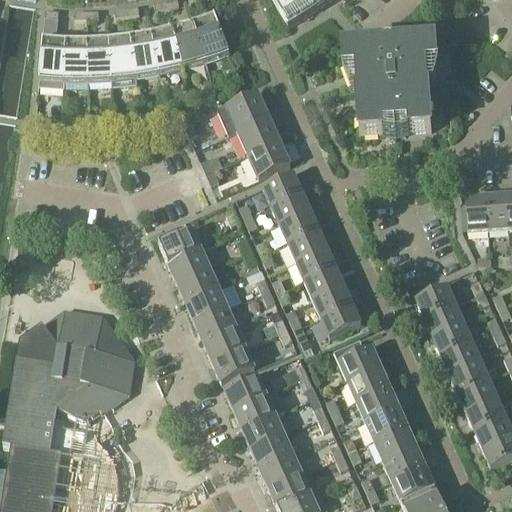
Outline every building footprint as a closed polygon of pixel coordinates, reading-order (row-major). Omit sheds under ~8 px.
[(207,0),(197,4),(200,11),(210,7),(207,0)] [(270,0),(288,31),(313,16),(332,3),(335,0),(270,0)] [(177,2),(165,5),(167,12),(179,9),(177,2)] [(167,12),(165,5),(154,8),(156,15),(167,12)] [(139,11),(126,12),(127,20),(140,18),(139,11)] [(127,20),(126,12),(115,14),(116,21),(127,20)] [(64,94),(65,86),(66,44),(57,44),(56,44),(58,23),(59,15),(46,14),(45,22),(43,43),(40,85),(39,93),(64,94)] [(99,15),(87,16),(87,24),(99,23),(99,15)] [(87,24),(87,16),(75,16),(75,24),(87,24)] [(198,26),(193,27),(206,67),(214,64),(229,58),(215,20),(198,26)] [(180,31),(172,33),(183,74),(196,70),(206,67),(193,27),(180,31)] [(164,35),(151,37),(160,79),(175,76),(183,74),(172,33),(164,35)] [(151,37),(130,41),(136,83),(155,80),(160,79),(151,37)] [(136,83),(130,41),(109,44),(112,86),(113,93),(137,90),(136,83)] [(65,86),(64,94),(89,94),(88,86),(87,44),(86,44),(71,45),(66,44),(65,86)] [(107,44),(87,44),(88,86),(96,86),(112,86),(109,44),(107,44)] [(429,90),(423,89),(426,71),(437,70),(435,46),(343,53),(345,77),(355,76),(360,140),(383,138),(383,132),(408,130),(408,137),(432,135),(429,90)] [(229,141),(237,137),(269,123),(258,98),(217,116),(229,141)] [(336,105),(335,99),(324,99),(325,110),(332,110),(336,105)] [(237,137),(248,160),(279,146),(269,123),(237,137)] [(184,131),(189,143),(198,139),(192,127),(184,131)] [(279,146),(248,160),(259,185),(290,170),(279,146)] [(222,170),(217,160),(209,164),(213,174),(222,170)] [(200,168),(206,179),(214,175),(213,174),(209,164),(200,168)] [(214,175),(206,179),(211,191),(219,187),(214,175)] [(263,193),(272,213),(303,199),(294,179),(263,193)] [(272,213),(280,231),(311,217),(303,199),(272,213)] [(507,201),(486,202),(489,237),(509,236),(507,201)] [(489,237),(486,202),(465,204),(468,238),(489,237)] [(239,213),(244,225),(253,221),(248,210),(239,213)] [(226,220),(231,231),(239,228),(234,216),(226,220)] [(280,231),(288,250),(320,236),(311,217),(280,231)] [(253,221),(244,225),(249,237),(258,233),(253,221)] [(159,250),(190,236),(185,227),(155,241),(159,250)] [(159,250),(169,270),(202,256),(193,235),(190,236),(159,250)] [(288,250),(296,268),(328,254),(320,236),(288,250)] [(239,249),(244,260),(252,257),(247,245),(239,249)] [(29,254),(36,263),(48,256),(41,246),(29,254)] [(256,250),(261,262),(269,258),(264,247),(256,250)] [(296,268),(305,287),(336,273),(328,254),(296,268)] [(169,270),(177,290),(211,275),(202,256),(169,270)] [(252,257),(244,260),(249,272),(257,268),(252,257)] [(269,258),(261,262),(266,273),(275,270),(269,258)] [(511,270),(511,261),(498,261),(499,271),(511,270)] [(478,263),(478,272),(491,271),(491,262),(478,263)] [(305,287),(313,306),(344,292),(336,273),(305,287)] [(177,290),(186,310),(220,295),(211,275),(177,290)] [(257,288),(262,300),(270,296),(265,284),(257,288)] [(272,288),(278,299),(286,295),(281,284),(272,288)] [(471,290),(476,302),(484,298),(479,287),(471,290)] [(416,305),(425,325),(456,311),(448,291),(416,305)] [(313,306),(321,324),(353,310),(344,292),(313,306)] [(186,310),(195,330),(228,315),(220,295),(186,310)] [(286,295),(278,299),(283,311),(291,307),(286,295)] [(270,296),(262,300),(267,311),(275,307),(270,296)] [(484,298),(476,302),(481,313),(489,310),(484,298)] [(492,302),(498,314),(506,310),(501,299),(492,302)] [(353,310),(321,324),(330,344),(361,330),(353,310)] [(506,310),(498,314),(503,326),(511,322),(506,310)] [(425,325),(433,343),(464,329),(456,311),(425,325)] [(272,313),(263,318),(265,322),(274,318),(272,313)] [(195,330),(204,349),(237,334),(228,315),(195,330)] [(73,511),(87,427),(91,427),(130,399),(135,367),(103,322),(65,316),(36,337),(20,348),(4,452),(11,453),(8,476),(0,473),(0,511),(73,511)] [(289,325),(294,336),(303,333),(297,321),(289,325)] [(488,327),(493,339),(501,335),(496,323),(488,327)] [(274,327),(280,339),(288,335),(283,324),(274,327)] [(433,343),(441,362),(473,348),(464,329),(433,343)] [(303,333),(294,336),(299,348),(308,344),(303,333)] [(204,349),(213,369),(246,354),(237,334),(204,349)] [(288,335),(280,339),(285,351),(293,347),(288,335)] [(501,335),(493,339),(498,350),(506,347),(501,335)] [(334,357),(347,387),(381,373),(372,353),(365,356),(360,346),(334,357)] [(441,362),(449,380),(481,366),(473,348),(441,362)] [(246,354),(213,369),(222,390),(255,375),(246,354)] [(449,380),(458,399),(489,385),(481,366),(449,380)] [(295,375),(300,386),(308,383),(303,371),(295,375)] [(347,387),(356,407),(389,392),(381,373),(347,387)] [(225,395),(234,416),(267,401),(276,397),(267,376),(258,380),(225,395)] [(308,383),(300,386),(305,397),(313,394),(308,383)] [(458,399),(466,417),(497,403),(489,385),(458,399)] [(356,407),(365,427),(398,412),(389,392),(356,407)] [(234,416),(243,435),(276,421),(267,401),(234,416)] [(466,417),(474,436),(506,422),(497,403),(466,417)] [(326,407),(331,419),(339,415),(334,404),(326,407)] [(313,414),(318,425),(326,421),(321,410),(313,414)] [(365,427),(374,447),(407,432),(398,412),(365,427)] [(339,415),(331,419),(336,431),(344,427),(339,415)] [(243,435),(252,455),(285,440),(276,421),(243,435)] [(326,421),(318,425),(323,437),(332,433),(326,421)] [(474,436),(484,457),(511,444),(511,436),(506,422),(474,436)] [(374,447),(383,467),(416,452),(407,432),(374,447)] [(252,455),(260,475),(293,460),(285,440),(252,455)] [(344,447),(349,458),(357,454),(352,443),(344,447)] [(511,444),(484,457),(491,474),(511,464),(511,444)] [(331,453),(336,464),(344,461),(339,450),(331,453)] [(383,467),(392,486),(425,472),(416,452),(383,467)] [(357,454),(349,458),(354,470),(362,467),(357,454)] [(260,475),(269,494),(302,479),(293,460),(260,475)] [(344,461),(336,464),(341,476),(349,473),(344,461)] [(392,486),(401,506),(434,491),(425,472),(392,486)] [(269,494),(277,511),(282,511),(311,499),(302,479),(269,494)] [(361,486),(366,498),(375,494),(369,482),(361,486)] [(348,494),(354,505),(361,501),(356,490),(348,494)] [(403,511),(443,511),(434,491),(401,506),(403,511)] [(375,494),(366,498),(371,509),(380,505),(375,494)] [(316,511),(311,499),(282,511),(316,511)]
